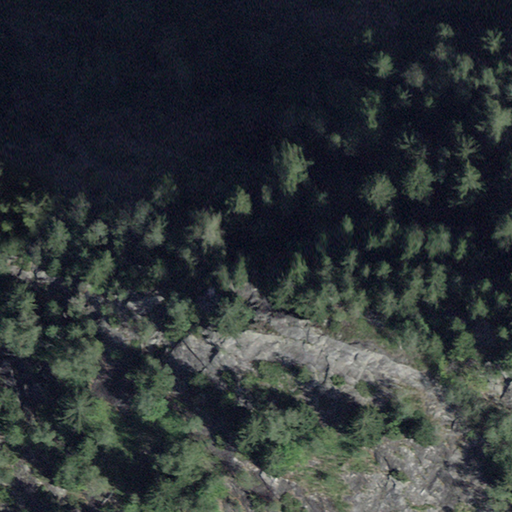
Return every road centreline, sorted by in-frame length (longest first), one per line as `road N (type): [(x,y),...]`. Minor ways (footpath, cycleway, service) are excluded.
road 1 (motorway): [(0,156),(235,160),(511,142)]
road 2 (motorway): [(511,64),(232,80),(0,79)]
